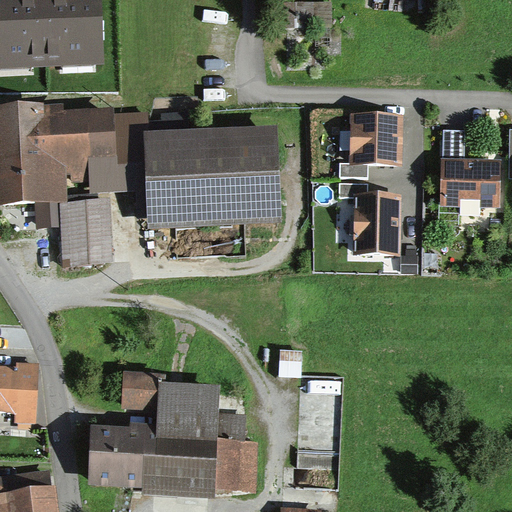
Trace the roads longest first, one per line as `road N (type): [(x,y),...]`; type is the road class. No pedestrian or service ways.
road 1 (residential): [(251,0),(256,91),(511,100)]
road 2 (track): [(78,291),(129,270),(275,260),(289,226),(293,159)]
road 3 (residential): [(74,511),(48,355),(0,269)]
